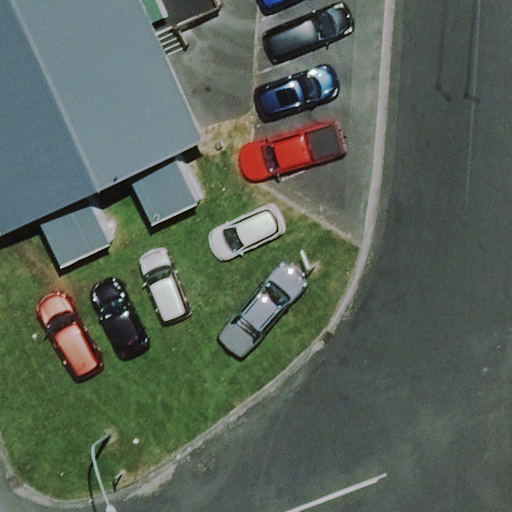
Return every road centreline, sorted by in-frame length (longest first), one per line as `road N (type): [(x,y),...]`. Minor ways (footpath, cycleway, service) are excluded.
road 1 (residential): [(476,0),(465,261)]
road 2 (residential): [(465,261),(444,439)]
road 3 (residential): [(444,439),(292,511)]
